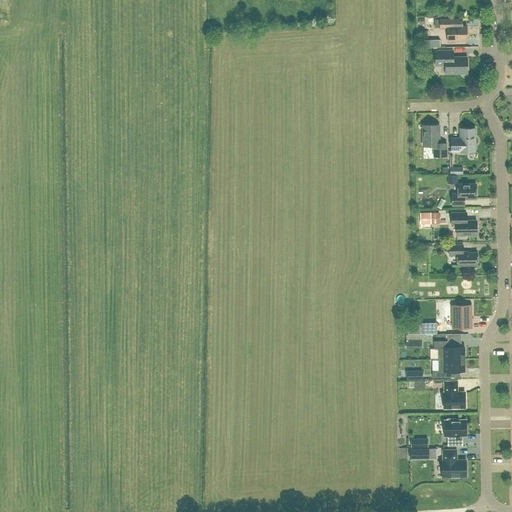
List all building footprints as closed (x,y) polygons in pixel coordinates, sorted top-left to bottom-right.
[(455,41),(467,41),(466,25),(462,25),(462,18),(440,19),(440,28),(447,28),(447,42),(455,42),(455,41)] [(467,56),(451,57),(451,50),(435,50),(435,65),(445,65),(445,73),(467,73),(467,56)] [(423,146),(431,145),(433,148),(434,156),(446,156),(446,142),(439,143),(439,124),(427,124),(425,126),(423,126),(423,146)] [(460,152),(475,152),(475,128),(460,128),(460,138),(451,138),(451,151),(460,151),(460,152)] [(476,198),(476,183),(458,184),(458,193),(452,193),(452,205),(464,205),(464,199),(476,198)] [(436,206),(441,208),(445,201),(441,198),(436,206)] [(477,234),(476,220),(466,220),(466,212),(451,212),(451,225),(456,225),(457,235),(477,234)] [(430,213),(420,213),(420,224),(431,224),(430,213)] [(421,243),(419,243),(419,248),(421,248),(421,253),(432,253),(432,243),(421,243)] [(457,255),(457,265),(477,265),(477,252),(463,252),(463,244),(449,244),(449,255),(457,255)] [(447,320),(448,328),(471,327),(471,305),(452,305),(452,320),(447,320)] [(448,347),(448,340),(434,341),(434,347),(438,347),(438,359),(464,359),(464,346),(448,347)] [(446,371),(464,371),(464,359),(438,359),(439,371),(432,371),(432,377),(446,377),(446,371)] [(417,379),(416,387),(426,387),(427,380),(417,379)] [(456,381),(444,381),(444,392),(443,392),(443,407),(465,407),(464,392),(455,392),(455,388),(457,388),(456,381)] [(444,420),(444,436),(448,436),(448,445),(462,445),(462,435),(464,435),(466,435),(466,431),(466,419),(456,420),(456,418),(447,418),(447,420),(444,420)] [(457,456),(457,448),(444,449),(444,459),(443,459),(443,475),(467,474),(467,459),(456,459),(456,456),(457,456)]
